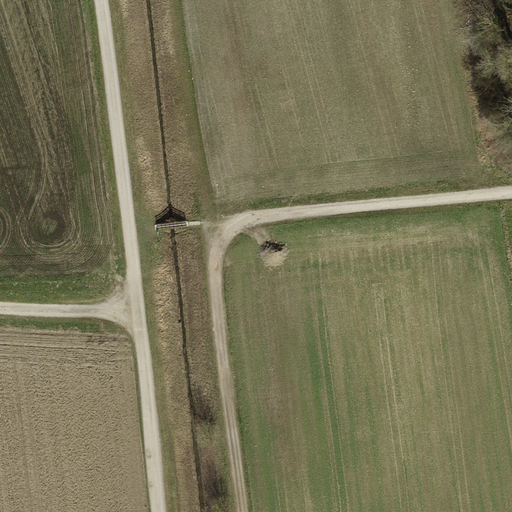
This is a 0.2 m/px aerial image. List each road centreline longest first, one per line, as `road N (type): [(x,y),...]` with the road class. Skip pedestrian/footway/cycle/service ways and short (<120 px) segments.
road 1 (track): [(237,511),(210,263),(225,231),(248,219),(511,192)]
road 2 (track): [(101,0),(134,229),(160,511)]
road 3 (track): [(0,310),(140,319)]
